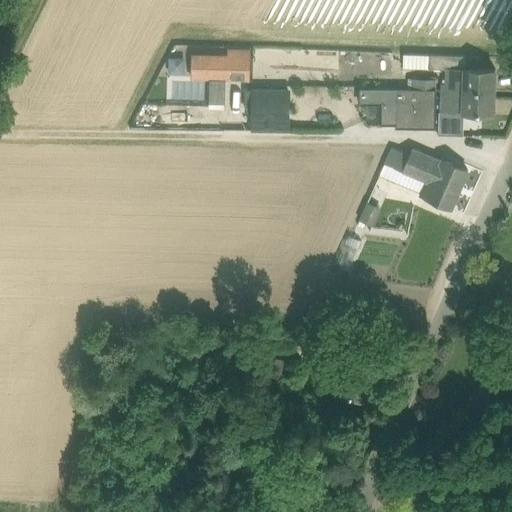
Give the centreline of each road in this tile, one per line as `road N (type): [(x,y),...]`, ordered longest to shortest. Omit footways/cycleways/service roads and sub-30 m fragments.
road 1 (track): [(0,138),(437,140),(507,168)]
road 2 (unclassified): [(362,511),(389,430),(511,159)]
